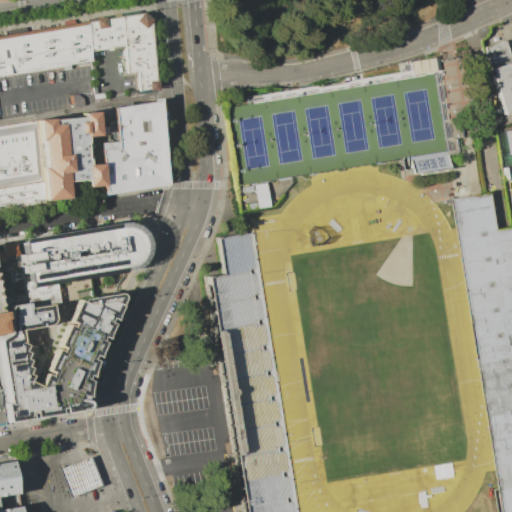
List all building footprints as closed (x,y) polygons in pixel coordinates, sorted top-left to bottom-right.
[(86,22),(141,13),(151,20),(156,89),(137,93),(136,72),(125,73),(123,46),(89,51),(86,22)] [(0,35),(86,22),(89,51),(90,62),(0,76),(0,35)] [(511,114),(502,116),(484,51),(483,48),(504,41),(506,50),(511,48),(511,114)] [(243,104),(242,97),(314,85),(317,87),(342,83),(344,80),(402,71),(401,65),(407,64),(407,62),(437,57),(452,153),(446,154),(448,168),(410,174),(407,157),(445,151),(432,74),(243,104)] [(102,195),(101,186),(99,163),(98,143),(112,142),(109,110),(157,102),(164,186),(102,195)] [(43,202),(37,122),(81,119),(81,115),(88,114),(96,114),(97,138),(89,138),(83,139),(85,164),(99,163),(101,186),(84,187),(83,178),(77,178),(64,180),(66,200),(43,202)] [(0,127),(37,122),(43,202),(43,205),(0,211),(0,127)] [(511,129),(503,131),(507,153),(511,152),(511,129)] [(505,167),(507,179),(501,180),(499,167),(505,167)] [(255,209),(268,207),(264,182),(251,184),(255,209)] [(511,511),(505,511),(454,197),(482,193),(490,191),(496,228),(506,226),(511,262),(511,511)] [(84,272),(121,265),(128,264),(135,262),(140,257),(144,252),(145,245),(144,240),(142,234),(137,229),(131,227),(124,226),(73,235),(16,244),(17,253),(22,282),(24,294),(25,303),(26,308),(48,304),(56,303),(76,300),(89,298),(84,272)] [(221,275),(215,237),(237,234),(255,231),(301,511),(242,511),(203,278),(221,275)] [(0,252),(1,252),(0,242),(14,240),(16,254),(17,253),(22,282),(24,294),(0,297),(0,252)] [(48,304),(26,308),(25,303),(6,306),(6,332),(4,334),(0,334),(0,391),(5,421),(20,418),(83,408),(82,390),(84,376),(91,358),(120,298),(119,295),(117,294),(115,294),(89,298),(76,300),(35,386),(26,382),(28,376),(24,374),(26,369),(23,366),(25,361),(21,359),(24,353),(20,351),(23,345),(19,344),(17,330),(44,326),(46,324),(49,322),(50,320),(48,304)] [(56,303),(48,304),(50,320),(49,322),(46,324),(44,326),(17,330),(19,344),(23,345),(20,351),(24,353),(21,359),(25,361),(23,366),(26,369),(24,374),(28,376),(26,382),(35,386),(76,300),(56,303)] [(19,511),(11,462),(88,450),(94,456),(113,506),(114,511),(19,511)] [(0,511),(0,463),(11,462),(19,511),(0,511)]
